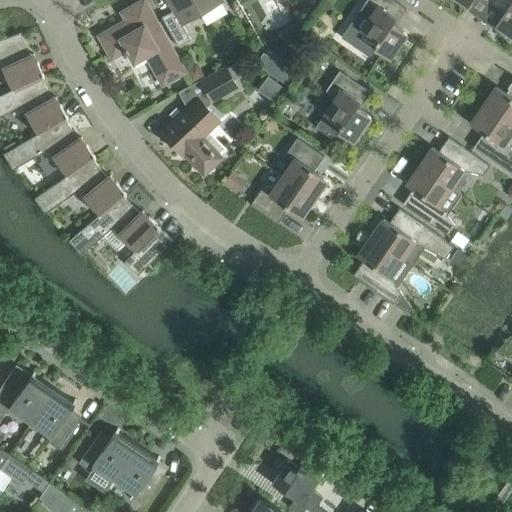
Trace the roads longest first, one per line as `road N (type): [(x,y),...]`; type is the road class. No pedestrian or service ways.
road 1 (residential): [(304,269),(132,145),(52,5)]
road 2 (residential): [(304,269),(464,31)]
road 3 (residential): [(511,417),(304,269)]
road 4 (residential): [(0,325),(47,336),(216,447)]
